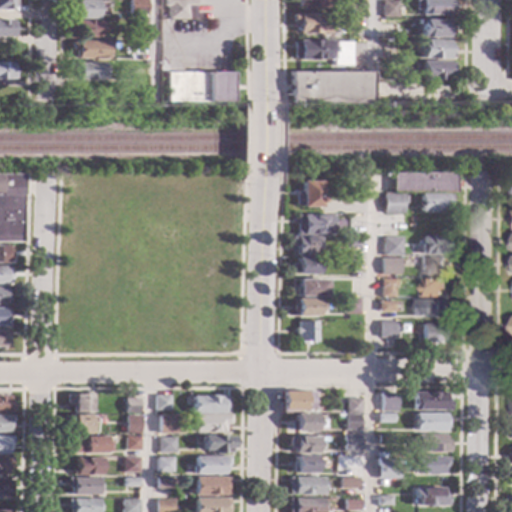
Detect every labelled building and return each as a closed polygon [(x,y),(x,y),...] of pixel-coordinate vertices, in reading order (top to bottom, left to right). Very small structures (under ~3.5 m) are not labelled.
[(12,0),(12,8),(7,7),(7,10),(0,10),(0,0),(12,0)] [(95,0),(95,1),(107,2),(107,5),(104,5),(104,16),(95,16),(95,20),(70,19),(70,5),(72,5),(72,2),(74,1),(74,0),(95,0)] [(145,0),(145,15),(127,15),(128,0),(145,0)] [(194,0),(194,19),(165,19),(165,7),(162,7),(162,0),(194,0)] [(326,0),(326,8),(295,7),(295,0),(326,0)] [(449,0),(449,16),(420,15),(420,10),(414,10),(414,0),(449,0)] [(396,18),(379,18),(379,1),(396,1),(396,18)] [(327,34),(295,33),(295,23),(289,23),(289,14),(327,15),(327,34)] [(445,37),(425,37),(425,39),(417,38),(418,19),(445,20),(445,37)] [(8,37),(0,37),(0,20),(8,20),(8,37)] [(145,39),(129,39),(130,20),(145,21),(145,39)] [(97,39),(73,38),(73,21),(97,21),(97,39)] [(341,41),(348,41),(348,65),(329,65),(330,60),(314,59),(314,61),(304,61),(304,59),(290,58),(290,46),(295,47),(295,41),(333,42),(334,41),(334,37),(341,37),(341,41)] [(104,41),(104,60),(73,59),(73,41),(104,41)] [(446,47),(450,47),(450,59),(419,58),(419,49),(414,49),(414,41),(446,42),(446,47)] [(394,61),(378,61),(378,50),(394,50),(394,61)] [(445,65),(450,65),(449,81),(419,80),(419,61),(445,62),(445,65)] [(99,81),(73,80),(73,79),(69,79),(69,65),(73,65),(73,62),(99,63),(99,81)] [(11,80),(0,80),(0,63),(11,63),(11,80)] [(365,105),(286,103),(287,70),(366,72),(365,105)] [(228,104),(163,102),(164,72),(229,74),(228,104)] [(451,193),(388,193),(388,174),(451,174),(451,193)] [(20,196),(18,196),(18,242),(0,242),(0,175),(20,175),(20,196)] [(315,196),(319,196),(319,204),(316,204),(316,206),(291,206),(291,195),(297,195),(297,182),(315,182),(315,196)] [(399,214),(379,214),(379,194),(399,195),(399,214)] [(447,212),(416,212),(416,195),(447,195),(447,212)] [(327,234),(309,233),(309,236),(292,236),(293,216),(328,216),(327,234)] [(442,246),(447,246),(447,255),(417,255),(418,244),(419,244),(419,236),(442,236),(442,246)] [(316,248),(314,248),(314,257),(293,256),(293,247),(287,247),(287,237),(317,238),(316,248)] [(398,256),(380,256),(380,237),(398,238),(398,256)] [(357,249),(342,249),(342,239),(357,239),(357,249)] [(314,274),(288,273),(289,264),(294,264),(294,257),(314,257),(314,274)] [(357,259),(357,268),(342,268),(342,258),(357,259)] [(396,258),(378,258),(377,275),(396,275),(396,258)] [(445,268),(443,268),(443,276),(422,276),(422,271),(417,271),(417,258),(445,258),(445,268)] [(443,282),(446,282),(446,292),(443,292),(443,297),(420,296),(420,291),(424,291),(424,278),(443,278),(443,282)] [(392,280),(397,280),(397,286),(393,286),(393,298),(378,297),(378,279),(392,279),(392,280)] [(323,296),(295,296),(295,280),(323,280),(323,296)] [(357,315),(340,315),(341,299),(357,300),(357,315)] [(442,317),(410,316),(410,305),(418,306),(418,299),(443,299),(442,317)] [(313,317),(288,316),(288,300),(314,301),(313,317)] [(392,312),(376,312),(376,301),(392,301),(392,312)] [(314,342),(295,342),(295,334),(293,334),(293,328),(295,328),(295,322),(314,322),(314,342)] [(393,338),(376,338),(376,322),(393,322),(393,338)] [(442,343),(420,343),(420,324),(442,324),(442,343)] [(307,410),(295,410),(295,413),(278,413),(278,392),(307,392),(307,410)] [(394,393),(393,412),(376,411),(377,393),(394,393)] [(442,393),(442,402),(447,402),(447,411),(409,411),(409,393),(442,393)] [(88,413),(65,412),(65,394),(88,395),(88,413)] [(7,406),(11,406),(11,414),(0,413),(0,396),(7,397),(7,406)] [(168,411),(152,411),(152,396),(168,396),(168,411)] [(225,414),(189,414),(190,396),(225,397),(225,414)] [(136,414),(122,414),(122,399),(137,399),(136,414)] [(359,413),(343,414),(342,400),(359,400),(359,413)] [(227,425),(222,425),(222,434),(191,433),(192,414),(227,415),(227,425)] [(312,432),(311,432),(311,434),(307,434),(307,432),(291,432),(291,430),(287,430),(287,422),(291,422),(290,414),(312,414),(312,432)] [(390,424),(376,423),(376,422),(376,414),(391,414),(390,424)] [(442,432),(411,432),(412,414),(442,414),(442,432)] [(11,425),(7,425),(7,433),(0,433),(0,415),(11,416),(11,425)] [(356,415),(356,430),(341,430),(341,415),(356,415)] [(87,418),(89,418),(89,434),(71,434),(71,427),(65,426),(65,416),(87,416),(87,418)] [(137,434),(122,434),(123,416),(138,417),(137,434)] [(173,434),(156,434),(156,416),(173,416),(173,434)] [(390,445),(375,445),(375,435),(390,435),(390,445)] [(442,441),(446,441),(446,453),(414,453),(414,435),(442,435),(442,441)] [(220,437),(230,437),(230,454),(220,454),(220,453),(218,452),(218,455),(211,455),(211,453),(204,453),(204,451),(199,451),(199,436),(220,436),(220,437)] [(10,445),(7,445),(7,454),(0,453),(0,437),(11,437),(10,445)] [(138,451),(123,451),(124,437),(138,437),(138,451)] [(315,454),(290,454),(290,448),(285,448),(285,437),(314,437),(315,454)] [(356,437),(356,451),(340,451),(340,437),(356,437)] [(106,442),(110,442),(110,452),(104,452),(104,453),(70,452),(70,438),(106,439),(106,442)] [(173,453),(155,453),(156,438),(173,438),(173,453)] [(227,457),(226,466),(223,466),(223,473),(221,473),(221,476),(190,475),(190,467),(191,467),(192,456),(227,457)] [(10,467),(8,467),(8,476),(0,475),(0,457),(10,458),(10,467)] [(311,475),(308,475),(307,473),(287,473),(287,463),(290,463),(290,457),(311,457),(311,475)] [(439,458),(444,458),(444,467),(439,467),(439,474),(432,474),(432,476),(423,475),(423,474),(415,474),(415,473),(411,473),(411,464),(416,464),(416,457),(439,457),(439,458)] [(99,476),(71,476),(72,470),(74,470),(75,458),(99,458),(99,476)] [(137,473),(121,473),(121,458),(138,458),(137,473)] [(171,473),(154,473),(154,458),(171,458),(171,473)] [(396,480),(373,479),(373,459),(397,459),(396,480)] [(226,478),(226,497),(191,496),(191,477),(226,478)] [(98,485),(101,485),(101,491),(97,491),(97,495),(70,495),(70,488),(67,488),(67,478),(98,479),(98,485)] [(137,478),(137,488),(122,488),(123,478),(137,478)] [(169,489),(154,489),(154,478),(170,478),(169,489)] [(319,495),(297,496),(297,495),(285,495),(285,478),(319,478),(319,495)] [(355,489),(337,489),(337,478),(355,478),(355,489)] [(6,481),(11,481),(10,497),(6,497),(6,498),(0,498),(0,479),(6,480),(6,481)] [(440,496),(445,496),(445,506),(411,507),(411,488),(440,488),(440,496)] [(388,507),(374,507),(374,496),(388,496),(388,507)] [(226,499),(225,511),(192,511),(192,498),(226,499)] [(97,506),(100,506),(100,511),(69,511),(70,509),(67,509),(67,499),(97,500),(97,506)] [(170,511),(154,511),(154,499),(169,499),(170,499),(170,511)] [(319,511),(285,511),(285,499),(319,499),(319,511)] [(138,511),(120,511),(120,500),(138,501),(138,511)] [(356,500),(356,511),(341,511),(341,500),(356,500)]
